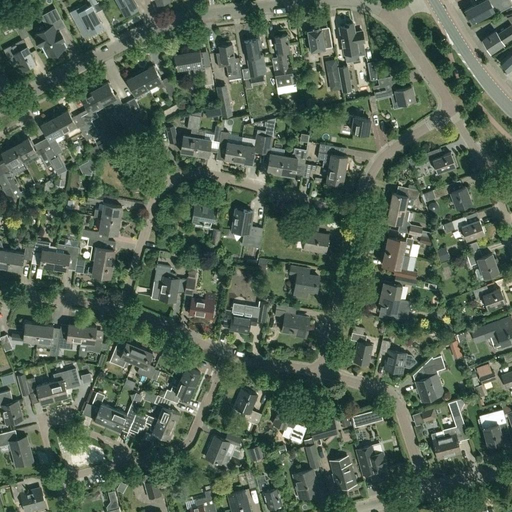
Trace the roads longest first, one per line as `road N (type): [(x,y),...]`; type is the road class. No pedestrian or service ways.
road 1 (residential): [(0,109),(159,29),(330,0)]
road 2 (residential): [(120,311),(152,204),(181,175),(358,210)]
road 3 (residential): [(424,492),(394,399),(321,373)]
road 4 (residential): [(321,373),(358,210)]
road 5 (residential): [(121,463),(187,441),(225,355)]
road 6 (residential): [(64,484),(42,431),(48,421),(114,444),(121,463)]
road 7 (residential): [(511,246),(491,173),(447,106)]
road 8 (residential): [(358,210),(375,166),(447,106)]
road 9 (secondary): [(511,111),(436,0)]
road 10 (residential): [(120,311),(0,297)]
